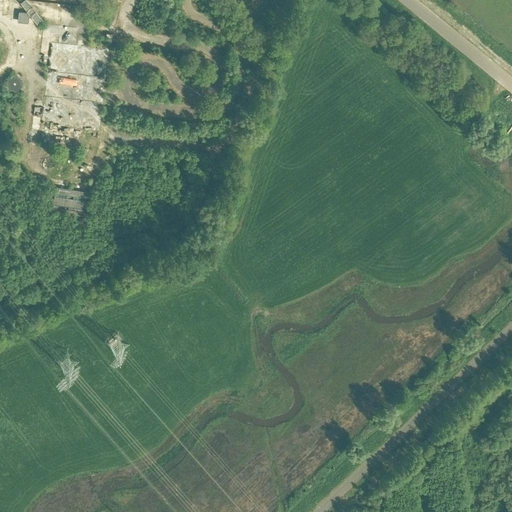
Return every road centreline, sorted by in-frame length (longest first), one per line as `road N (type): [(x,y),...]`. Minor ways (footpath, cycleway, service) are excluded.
road 1 (unclassified): [(511,329),(322,511)]
road 2 (unclassified): [(407,0),(511,85)]
